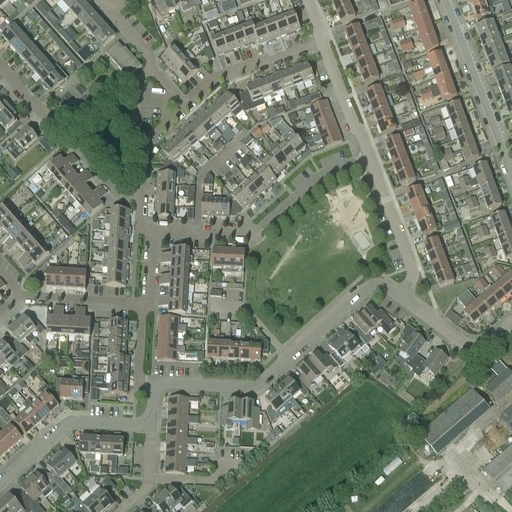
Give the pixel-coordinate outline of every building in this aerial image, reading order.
[(0,0),(0,10),(8,3),(5,0),(0,0)] [(69,11),(81,0),(63,0),(61,2),(69,11)] [(78,20),(90,9),(81,0),(69,11),(78,20)] [(168,14),(174,11),(169,0),(155,0),(155,1),(159,10),(154,12),(159,24),(170,19),(168,14)] [(193,3),(191,0),(169,0),(174,11),(181,8),(183,13),(195,8),(193,3)] [(191,0),(193,3),(195,8),(198,7),(201,6),(199,0),(191,0)] [(336,14),(351,8),(347,0),(340,0),(332,3),(336,14)] [(493,4),(491,0),(475,0),(469,3),(472,11),(493,4)] [(372,11),(368,1),(364,2),(368,13),(372,11)] [(370,3),(374,13),(378,11),(375,1),(370,3)] [(272,2),(267,3),(272,16),(273,16),(276,14),(272,2)] [(20,16),(29,8),(26,4),(17,13),(20,16)] [(409,8),(413,19),(427,14),(423,4),(409,8)] [(494,12),(493,9),(494,8),(493,4),(472,11),(476,21),(491,15),(490,13),(494,12)] [(44,17),(47,15),(39,5),(35,8),(44,17)] [(227,5),(221,7),(221,8),(224,14),(230,12),(227,5)] [(285,18),(292,37),(295,36),(294,33),(301,31),(292,8),(290,9),(288,10),(290,16),(285,18)] [(341,24),(355,18),(351,8),(336,14),(341,24)] [(98,18),(90,9),(78,20),(73,25),(77,28),(81,24),(86,29),(98,18)] [(207,21),(219,16),(216,10),(204,15),(207,21)] [(37,23),(41,20),(32,11),(29,14),(37,23)] [(11,24),(20,16),(17,13),(8,20),(11,24)] [(292,37),(285,18),(279,20),(276,14),(273,16),(282,38),(287,36),(287,39),(292,37)] [(431,25),(427,14),(413,19),(417,30),(431,25)] [(52,27),(55,24),(47,15),(44,17),(52,27)] [(150,46),(156,39),(133,16),(126,23),(150,46)] [(273,44),(276,43),(275,41),(282,38),(273,16),(272,16),(268,18),(270,23),(265,25),(273,44)] [(94,39),(106,28),(98,18),(86,29),(94,39)] [(380,30),(384,29),(380,18),(376,20),(380,30)] [(391,22),(393,27),(404,23),(402,18),(391,22)] [(261,46),(253,24),(251,19),(247,20),(249,26),(243,28),(251,47),(254,46),(253,44),(258,42),(260,47),(261,46)] [(0,30),(1,32),(11,24),(8,20),(0,27),(0,30)] [(46,33),(49,30),(41,20),(37,23),(46,33)] [(208,25),(209,30),(218,27),(216,22),(208,25)] [(273,44),(265,25),(259,28),(257,22),(253,24),(261,46),(266,44),(267,47),(273,44)] [(480,39),(497,33),(493,22),(476,29),(480,39)] [(404,23),(393,27),(395,32),(406,28),(404,23)] [(60,36),(64,33),(55,24),(52,27),(60,36)] [(235,25),(231,27),(239,49),(244,47),(245,49),(251,47),(243,28),(237,31),(235,25)] [(421,41),(434,36),(431,25),(417,30),(421,41)] [(11,47),(23,36),(14,26),(2,37),(11,47)] [(348,42),(363,37),(358,26),(344,32),(348,42)] [(231,27),(226,29),(228,34),(223,36),(230,55),(233,54),(232,52),(239,49),(231,27)] [(94,39),(91,42),(94,45),(97,42),(103,48),(115,37),(106,28),(94,39)] [(384,41),(388,39),(384,29),(380,30),(384,41)] [(53,42),(57,38),(49,30),(46,33),(53,42)] [(68,45),(72,42),(64,33),(60,36),(68,45)] [(230,55),(223,36),(216,39),(214,33),(210,35),(212,41),(218,57),(224,55),(225,57),(230,55)] [(480,39),(484,50),(501,44),(502,46),(511,42),(509,38),(500,41),(497,33),(480,39)] [(19,56),(31,46),(23,36),(11,47),(19,56)] [(425,53),(439,48),(434,36),(421,41),(425,53)] [(352,53),(367,48),(363,37),(348,42),(352,53)] [(62,51),(65,48),(57,38),(53,42),(62,51)] [(388,52),(392,50),(388,39),(384,41),(388,52)] [(399,44),(401,49),(412,45),(410,40),(399,44)] [(77,55),(80,52),(72,42),(68,45),(77,55)] [(118,44),(106,54),(128,79),(141,67),(125,48),(123,50),(118,44)] [(505,54),(502,46),(501,44),(484,50),(488,60),(505,54)] [(412,45),(401,49),(403,53),(413,49),(412,45)] [(27,65),(39,54),(31,46),(19,56),(27,65)] [(70,60),(74,57),(65,48),(62,51),(70,60)] [(170,69),(185,55),(183,53),(181,54),(176,48),(160,61),(164,65),(165,64),(170,69)] [(356,64),(371,58),(367,48),(352,53),(356,64)] [(209,62),(215,60),(211,50),(205,52),(209,62)] [(392,62),(396,61),(392,50),(388,52),(392,62)] [(85,64),(88,61),(80,52),(77,55),(85,64)] [(36,75),(48,64),(39,54),(27,65),(36,75)] [(424,72),(431,70),(445,65),(441,54),(427,59),(430,65),(422,68),(424,72)] [(492,71),(509,65),(505,54),(488,60),(492,71)] [(175,78),(190,65),(185,59),(187,57),(185,55),(170,69),(173,73),(172,74),(175,78)] [(78,70),(82,67),(74,57),(70,60),(78,70)] [(361,74),(375,69),(371,58),(356,64),(361,74)] [(396,73),(400,71),(396,61),(392,62),(396,73)] [(410,63),(402,66),(404,72),(412,69),(410,63)] [(44,84),(56,73),(48,64),(36,75),(44,84)] [(297,67),(304,85),(312,82),(312,85),(315,83),(308,64),(302,67),(301,65),(297,67)] [(190,65),(175,78),(178,81),(179,80),(184,85),(199,72),(197,69),(195,71),(190,65)] [(435,81),(449,76),(445,65),(431,70),(435,81)] [(297,88),(304,85),(297,67),(292,68),(293,70),(287,72),(294,88),(295,91),(297,90),(297,88)] [(497,85),(511,78),(511,74),(510,68),(493,74),(497,85)] [(365,85),(379,80),(375,69),(361,74),(365,85)] [(295,91),(294,88),(287,72),(282,74),(281,73),(277,75),(282,88),(284,93),(291,90),(292,92),(295,91)] [(426,77),(424,72),(413,76),(415,80),(426,77)] [(58,88),(64,83),(56,73),(44,84),(44,85),(42,87),(46,91),(48,89),(52,93),(58,88)] [(284,93),(282,88),(277,75),(273,76),(273,77),(267,80),(271,88),(275,99),(277,98),(276,96),(284,93)] [(421,98),(453,87),(449,76),(435,81),(438,87),(430,89),(430,90),(420,94),(421,98)] [(511,78),(497,85),(498,88),(501,96),(511,92),(511,78)] [(403,91),(407,90),(403,79),(399,80),(403,91)] [(275,99),(271,88),(267,80),(262,82),(261,80),(256,82),(259,88),(264,101),(271,98),(272,100),(275,99)] [(264,101),(259,88),(256,82),(253,84),(253,85),(247,88),(249,92),(240,96),(248,113),(266,106),(263,101),(264,101)] [(453,87),(421,98),(423,102),(433,99),(441,97),(443,103),(457,98),(453,87)] [(369,103),(384,98),(380,88),(365,93),(369,103)] [(408,103),(412,101),(407,90),(403,91),(408,103)] [(505,106),(511,103),(511,92),(501,96),(505,106)] [(248,113),(240,96),(234,101),(228,94),(223,99),(221,97),(218,100),(231,115),(232,115),(236,120),(243,112),(245,114),(248,113)] [(311,104),(322,100),(319,94),(309,98),(311,104)] [(374,115),(388,110),(384,98),(369,103),(374,115)] [(226,120),(231,115),(218,100),(215,103),(216,104),(211,109),(225,124),(227,122),(226,120)] [(306,121),(330,112),(327,102),(309,109),(312,116),(310,117),(310,116),(305,118),(306,121)] [(0,119),(11,110),(4,103),(2,106),(0,103),(0,119)] [(449,119),(462,114),(459,104),(445,108),(449,119)] [(222,126),(225,124),(211,109),(207,113),(205,111),(202,115),(215,130),(221,124),(222,126)] [(0,125),(10,137),(14,134),(21,127),(14,119),(16,117),(11,110),(0,119),(0,125)] [(377,125),(392,119),(388,110),(374,115),(377,125)] [(317,128),(334,122),(330,112),(306,121),(307,125),(312,122),(314,121),(317,128)] [(453,130),(466,125),(462,114),(449,119),(453,130)] [(210,135),(215,130),(202,115),(199,117),(200,119),(195,123),(209,138),(211,136),(210,135)] [(438,117),(429,120),(431,126),(440,123),(438,117)] [(281,119),(268,124),(273,130),(283,121),(281,119)] [(382,136),(396,131),(392,119),(377,125),(382,136)] [(419,120),(401,127),(403,133),(421,126),(419,120)] [(313,141),(338,132),(334,122),(317,128),(320,136),(318,137),(312,139),(313,141)] [(207,140),(209,138),(195,123),(190,127),(189,126),(186,129),(199,144),(205,139),(207,140)] [(265,135),(271,130),(266,125),(260,130),(265,135)] [(457,141),(471,137),(466,125),(453,130),(457,141)] [(433,132),(435,137),(444,134),(442,128),(433,132)] [(17,138),(14,134),(10,137),(0,146),(0,150),(2,153),(9,147),(15,153),(20,148),(24,152),(37,140),(27,129),(17,138)] [(194,149),(199,144),(186,129),(183,132),(184,133),(179,137),(193,152),(195,151),(194,149)] [(257,129),(252,134),(256,139),(261,134),(257,129)] [(422,141),(427,140),(422,129),(418,131),(422,141)] [(281,139),(285,143),(299,159),(302,156),(301,154),(306,150),(295,136),(294,136),(291,132),(292,131),(291,130),(281,139)] [(412,131),(403,134),(405,139),(414,135),(412,131)] [(338,132),(313,141),(315,145),(320,143),(320,142),(322,141),(325,149),(342,143),(338,132)] [(444,134),(435,137),(437,142),(446,139),(444,134)] [(190,155),(193,152),(179,137),(174,142),(173,140),(170,143),(183,158),(189,153),(190,155)] [(245,147),(253,141),(249,137),(242,144),(245,147)] [(461,152),(474,147),(471,137),(457,141),(461,152)] [(388,154),(403,149),(398,138),(384,143),(388,154)] [(427,152),(431,151),(427,140),(422,141),(427,152)] [(165,161),(164,169),(178,170),(178,165),(177,164),(183,158),(170,143),(166,146),(168,148),(160,156),(165,161)] [(277,144),(274,146),(290,164),(295,160),(296,162),(299,159),(285,143),(281,147),(277,144)] [(285,169),(290,164),(274,146),(271,149),(275,154),(270,158),(284,173),(286,171),(285,169)] [(465,163),(478,159),(474,147),(461,152),(465,163)] [(393,165),(407,160),(403,149),(388,154),(393,165)] [(441,153),(443,159),(452,155),(450,150),(441,153)] [(430,162),(435,161),(431,151),(427,152),(430,162)] [(52,180),(75,159),(71,155),(63,162),(60,158),(47,170),(52,176),(50,178),(52,180)] [(452,155),(443,159),(445,164),(447,163),(454,161),(452,155)] [(280,176),(284,173),(270,158),(265,162),(262,158),(258,161),(262,165),(262,166),(263,167),(265,169),(274,179),(275,178),(279,175),(280,176)] [(61,186),(74,174),(70,170),(78,163),(75,159),(52,180),(55,183),(57,181),(61,186)] [(443,159),(438,160),(443,172),(449,170),(447,163),(445,164),(443,159)] [(396,175),(411,170),(407,160),(393,165),(396,175)] [(435,174),(439,172),(435,161),(430,162),(435,174)] [(476,180),(490,175),(486,164),(472,169),(476,180)] [(265,169),(263,167),(261,169),(263,171),(257,176),(271,191),(274,188),(273,187),(278,182),(275,178),(274,179),(265,169)] [(16,169),(8,176),(14,182),(21,175),(16,169)] [(179,170),(178,170),(164,169),(163,176),(158,175),(158,182),(156,182),(155,186),(175,187),(176,180),(178,180),(179,170)] [(418,175),(413,177),(411,170),(396,175),(401,187),(420,180),(418,175)] [(66,196),(89,175),(86,171),(78,178),(74,174),(61,186),(66,191),(64,193),(66,196)] [(76,202),(88,190),(84,186),(92,179),(89,175),(66,196),(69,199),(71,197),(76,202)] [(480,191),(494,186),(490,175),(476,180),(469,183),(460,186),(461,191),(470,188),(471,190),(478,187),(480,191)] [(267,195),(271,191),(257,176),(251,181),(250,179),(247,182),(261,197),(266,193),(267,195)] [(449,189),(453,187),(450,178),(445,179),(449,189)] [(460,186),(469,183),(467,178),(458,181),(460,186)] [(441,193),(446,191),(441,180),(437,182),(441,193)] [(257,201),(261,197),(247,182),(245,183),(247,185),(241,191),(255,206),(258,203),(257,201)] [(175,195),(175,187),(155,186),(155,190),(157,191),(157,197),(177,198),(177,195),(175,195)] [(484,201),(497,196),(494,186),(480,191),(484,201)] [(80,212),(103,191),(100,188),(92,195),(88,190),(76,202),(81,208),(78,210),(80,212)] [(410,205),(424,199),(420,188),(406,194),(410,205)] [(103,191),(80,212),(83,215),(85,213),(90,219),(103,207),(99,202),(107,195),(103,191)] [(251,209),(255,206),(241,191),(235,196),(233,194),(231,196),(235,202),(234,203),(238,216),(244,211),(245,212),(250,207),(251,209)] [(445,203),(450,201),(446,191),(441,193),(445,203)] [(39,192),(35,195),(39,200),(43,196),(39,192)] [(201,219),(212,219),(213,202),(212,202),(212,196),(203,196),(201,219)] [(488,212),(501,207),(497,196),(484,201),(488,212)] [(177,201),(177,198),(157,197),(156,204),(154,203),(154,208),(174,209),(175,201),(177,201)] [(465,202),(467,206),(467,207),(477,203),(475,198),(465,202)] [(414,215),(428,210),(424,199),(410,205),(414,215)] [(450,214),(454,213),(450,201),(445,203),(450,214)] [(221,220),(222,203),(213,202),(212,219),(221,220)] [(238,216),(234,203),(222,203),(221,220),(230,220),(230,218),(235,219),(238,216)] [(479,208),(477,203),(467,207),(467,206),(457,210),(462,223),(481,216),(478,208),(479,208)] [(0,225),(15,212),(13,210),(10,212),(5,206),(0,211),(0,225)] [(174,217),(174,209),(154,208),(153,212),(156,212),(155,219),(175,221),(176,217),(174,217)] [(414,215),(418,226),(432,221),(430,215),(432,214),(430,209),(428,210),(414,215)] [(105,221),(129,222),(130,216),(132,217),(132,212),(112,210),(112,217),(105,217),(105,221)] [(7,234),(19,222),(15,217),(17,215),(15,212),(0,225),(0,233),(3,230),(7,234)] [(453,222),(442,226),(445,233),(460,227),(454,213),(450,214),(453,222)] [(493,227),(494,229),(508,224),(504,214),(490,219),(492,223),(488,224),(490,229),(493,227)] [(129,229),(129,222),(105,221),(105,226),(111,226),(111,232),(131,234),(131,229),(129,229)] [(422,237),(437,232),(432,221),(418,226),(422,237)] [(7,250),(30,229),(27,226),(25,228),(19,222),(7,234),(11,239),(3,246),(7,250)] [(69,224),(64,228),(70,235),(75,231),(69,224)] [(498,240),(511,235),(508,224),(494,229),(498,240)] [(476,230),(477,235),(487,232),(485,227),(476,230)] [(21,250),(34,238),(30,234),(32,232),(30,229),(7,250),(10,254),(18,247),(21,250)] [(461,243),(465,242),(461,231),(457,232),(461,243)] [(130,238),(131,234),(111,232),(110,239),(104,238),(104,242),(128,244),(129,238),(130,238)] [(487,232),(477,235),(479,240),(489,237),(487,232)] [(72,240),(75,243),(82,237),(79,233),(72,240)] [(502,250),(511,246),(511,235),(498,240),(502,250)] [(21,266),(44,245),(41,242),(39,244),(34,238),(21,250),(25,255),(18,262),(21,266)] [(427,256),(442,251),(437,240),(423,245),(427,256)] [(128,251),(128,244),(104,242),(104,247),(110,248),(109,254),(129,255),(130,251),(128,251)] [(465,253),(469,251),(465,242),(461,243),(465,253)] [(44,245),(21,266),(24,270),(32,263),(36,267),(49,256),(43,250),(46,247),(44,245)] [(505,261),(511,258),(511,246),(502,250),(505,261)] [(484,251),(485,256),(495,253),(493,248),(484,251)] [(55,255),(58,258),(64,252),(62,249),(55,255)] [(161,255),(161,260),(192,262),(192,258),(189,258),(190,251),(172,250),(172,256),(161,255)] [(245,253),(213,251),(212,269),(222,270),(222,274),(243,276),(245,253)] [(431,266),(445,261),(442,251),(427,256),(431,266)] [(469,264),(473,262),(469,251),(465,253),(469,264)] [(495,253),(485,256),(487,261),(496,258),(495,253)] [(129,260),(129,255),(109,254),(109,260),(103,260),(103,264),(127,265),(127,260),(129,260)] [(161,260),(160,265),(171,266),(171,272),(188,273),(189,265),(191,265),(192,262),(161,260)] [(435,277),(449,271),(445,261),(431,266),(435,277)] [(473,275),(477,274),(473,262),(469,264),(469,265),(472,272),(473,275)] [(126,273),(127,265),(103,264),(103,268),(108,269),(108,275),(128,276),(129,273),(126,273)] [(466,274),(472,272),(469,265),(463,267),(466,274)] [(500,277),(504,274),(498,266),(494,269),(500,277)] [(497,280),(500,277),(494,269),(491,272),(497,280)] [(56,290),(57,271),(47,271),(46,290),(56,290)] [(66,291),(67,272),(57,271),(56,290),(66,291)] [(440,288),(454,283),(449,271),(435,277),(440,288)] [(76,291),(77,273),(67,272),(66,291),(76,291)] [(160,277),(159,282),(190,284),(191,280),(188,280),(188,273),(171,272),(170,277),(160,277)] [(86,292),(87,273),(77,273),(76,291),(86,292)] [(511,290),(511,274),(511,273),(503,280),(511,290)] [(128,281),(128,276),(108,275),(108,282),(102,281),(102,286),(108,286),(108,287),(126,288),(126,281),(128,281)] [(484,291),(488,287),(482,280),(477,283),(484,291)] [(506,297),(511,292),(511,290),(503,280),(496,286),(506,297)] [(159,282),(159,286),(170,287),(170,289),(169,294),(187,295),(187,294),(188,287),(190,287),(190,284),(159,282)] [(481,293),(484,291),(477,283),(475,286),(481,293)] [(497,305),(506,297),(496,286),(486,294),(497,305)] [(489,311),(479,300),(476,302),(467,291),(461,296),(481,319),(489,311)] [(158,298),(158,304),(189,306),(189,302),(187,301),(187,295),(169,294),(169,299),(158,298)] [(489,311),(497,305),(486,294),(479,300),(489,311)] [(473,325),(481,319),(461,296),(457,300),(466,311),(463,313),(473,325)] [(158,304),(158,308),(169,309),(168,315),(186,316),(186,308),(189,308),(189,306),(158,304)] [(58,339),(59,308),(55,308),(54,319),(48,318),(47,336),(54,336),(54,339),(58,339)] [(68,337),(69,320),(63,320),(64,308),(59,308),(58,339),(61,339),(61,337),(68,337)] [(361,316),(374,330),(379,325),(385,332),(388,336),(396,329),(393,326),(383,314),(378,318),(370,308),(361,316)] [(79,340),(81,309),(76,309),(75,320),(69,320),(68,337),(75,337),(75,340),(79,340)] [(81,309),(79,340),(83,341),(83,338),(90,338),(91,321),(85,321),(86,310),(81,309)] [(450,312),(447,317),(452,321),(456,316),(450,312)] [(368,335),(374,330),(361,316),(353,323),(359,330),(355,334),(366,347),(373,341),(368,335)] [(24,318),(16,325),(32,343),(35,340),(31,335),(36,331),(40,336),(44,332),(37,323),(32,327),(24,318)] [(160,318),(159,329),(186,331),(186,327),(178,327),(178,319),(160,318)] [(127,332),(127,323),(111,322),(110,331),(127,332)] [(32,343),(16,325),(8,332),(16,341),(12,345),(15,349),(23,358),(28,354),(20,345),(25,340),(29,345),(32,343)] [(413,371),(421,359),(416,356),(425,343),(413,334),(415,332),(408,326),(402,335),(404,336),(401,341),(405,344),(400,352),(409,359),(404,365),(412,371),(413,371)] [(186,331),(159,329),(159,340),(177,341),(178,333),(186,334),(186,331)] [(239,362),(250,362),(250,345),(245,345),(245,331),(241,330),(240,338),(239,362)] [(336,338),(350,354),(353,358),(360,350),(364,354),(369,350),(366,347),(355,334),(351,330),(347,334),(344,331),(336,338)] [(126,342),(127,332),(110,331),(109,340),(126,342)] [(250,345),(250,362),(260,363),(261,356),(268,356),(268,344),(267,342),(267,341),(260,334),(257,336),(256,346),(250,345)] [(218,360),(219,337),(214,337),(214,343),(208,343),(207,360),(218,360)] [(228,361),(229,344),(223,344),(224,337),(219,337),(218,360),(228,361)] [(239,362),(240,338),(236,338),(235,345),(229,344),(228,361),(239,362)] [(350,354),(336,338),(328,346),(334,352),(329,356),(340,369),(345,364),(342,361),(350,354)] [(126,350),(126,342),(109,340),(109,349),(126,350)] [(177,349),(177,341),(159,340),(158,351),(185,352),(185,349),(177,349)] [(12,345),(7,349),(3,343),(0,345),(0,356),(6,364),(14,357),(19,362),(23,358),(15,349),(12,345)] [(125,359),(125,358),(126,350),(109,349),(108,359),(112,359),(112,358),(125,359)] [(412,371),(411,373),(419,379),(426,370),(435,377),(448,360),(435,350),(426,363),(421,359),(413,371),(412,371)] [(184,355),(185,352),(158,351),(157,362),(176,363),(176,355),(184,355)] [(308,363),(321,377),(328,371),(331,374),(337,368),(328,358),(324,362),(318,355),(308,363)] [(108,367),(112,367),(128,369),(129,359),(125,358),(125,359),(112,358),(112,359),(108,359),(108,367)] [(313,384),(321,377),(308,363),(299,371),(305,378),(300,382),(309,391),(315,385),(313,384)] [(381,363),(375,368),(379,372),(384,367),(381,363)] [(111,376),(128,378),(128,369),(112,367),(108,367),(107,376),(111,376)] [(498,405),(511,393),(511,375),(508,370),(485,390),(498,405)] [(111,386),(127,387),(128,378),(111,376),(111,385),(111,386)] [(88,395),(88,382),(88,379),(73,378),(72,383),(71,401),(82,401),(82,395),(88,395)] [(71,401),(72,383),(66,383),(66,381),(57,380),(56,393),(61,394),(60,400),(71,401)] [(281,387),(292,399),(300,392),(304,397),(308,394),(302,386),(298,390),(289,380),(281,387)] [(22,384),(14,391),(17,394),(18,395),(25,388),(22,384)] [(96,384),(91,384),(91,389),(108,391),(108,389),(110,389),(110,395),(127,396),(127,387),(111,386),(111,385),(96,384)] [(0,395),(2,397),(8,391),(3,385),(0,387),(0,395)] [(44,397),(38,402),(50,415),(58,408),(47,395),(51,391),(46,385),(39,391),(44,397)] [(296,404),(292,399),(281,387),(273,394),(284,406),(288,403),(293,408),(296,404)] [(14,391),(9,395),(12,399),(17,394),(14,391)] [(472,391),(419,436),(437,458),(490,412),(472,391)] [(279,411),(284,406),(273,394),(265,401),(270,407),(266,411),(271,424),(282,415),(279,411)] [(168,410),(188,411),(188,403),(199,404),(199,400),(169,398),(168,410)] [(5,399),(0,404),(5,409),(10,403),(5,399)] [(50,415),(38,402),(33,407),(28,401),(25,403),(42,422),(50,415)] [(25,403),(22,406),(23,408),(18,412),(22,416),(22,417),(34,430),(42,422),(25,403)] [(240,422),(241,403),(229,403),(229,411),(222,411),(222,427),(231,428),(231,422),(240,422)] [(241,403),(240,422),(247,422),(247,431),(258,431),(259,413),(253,412),(253,404),(241,403)] [(511,511),(511,409),(499,420),(511,435),(511,446),(484,470),(505,495),(484,511),(511,511)] [(187,418),(188,411),(168,410),(168,420),(198,421),(198,418),(187,418)] [(34,430),(22,417),(17,421),(12,415),(8,418),(12,422),(24,436),(25,437),(34,430)] [(198,425),(198,421),(168,420),(167,432),(187,433),(187,425),(198,425)] [(24,436),(12,422),(5,428),(7,430),(2,435),(14,448),(22,441),(20,439),(24,436)] [(281,436),(281,435),(277,430),(272,433),(277,439),(281,436)] [(186,439),(187,433),(167,432),(167,442),(197,443),(197,440),(186,439)] [(267,448),(275,441),(272,434),(262,442),(267,448)] [(489,465),(502,451),(484,434),(471,448),(489,465)] [(14,448),(2,435),(0,436),(0,449),(5,455),(14,448)] [(90,462),(92,439),(81,438),(81,444),(75,444),(77,452),(80,453),(80,454),(86,455),(86,462),(90,462)] [(101,456),(102,440),(92,439),(90,462),(95,462),(95,455),(101,456)] [(112,463),(113,440),(102,440),(101,456),(107,456),(107,463),(112,463)] [(124,441),(113,440),(112,463),(111,476),(115,476),(116,471),(117,457),(123,457),(124,441)] [(197,447),(197,443),(167,442),(166,453),(186,454),(186,446),(197,447)] [(55,456),(68,471),(76,464),(80,469),(82,467),(77,450),(70,456),(63,449),(55,456)] [(185,461),(186,454),(166,453),(166,464),(196,465),(196,461),(185,461)] [(60,478),(68,471),(55,456),(46,464),(53,471),(48,475),(59,487),(64,483),(60,478)] [(196,469),(196,465),(166,464),(165,475),(185,476),(185,468),(196,469)] [(28,480),(42,496),(47,491),(50,495),(58,487),(45,473),(40,477),(36,473),(28,480)] [(24,503),(31,511),(40,503),(37,500),(42,496),(28,480),(20,487),(30,498),(24,503)] [(92,497),(104,511),(106,511),(114,505),(108,498),(112,494),(103,484),(99,488),(100,490),(92,497)] [(161,495),(174,510),(179,505),(183,510),(192,502),(179,488),(174,492),(170,488),(167,490),(167,489),(161,495)] [(171,511),(174,510),(161,495),(155,500),(155,501),(153,503),(157,508),(152,511),(171,511)] [(1,504),(8,511),(31,511),(32,511),(31,511),(24,503),(22,500),(17,504),(10,496),(1,504)] [(104,511),(92,497),(83,505),(81,503),(81,504),(76,498),(71,502),(77,508),(78,509),(80,511),(104,511)]
